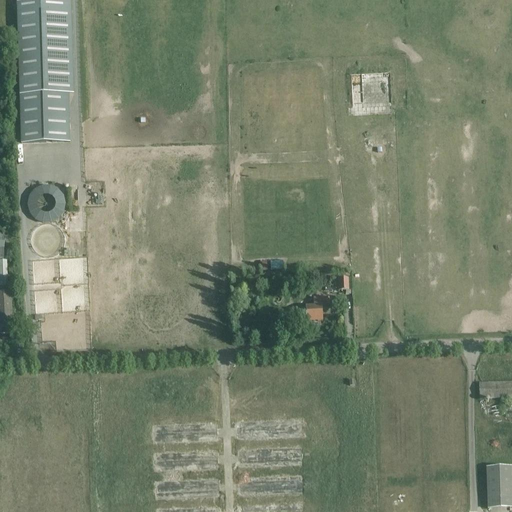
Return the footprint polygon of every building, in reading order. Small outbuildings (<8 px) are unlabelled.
[(71,1),(16,3),(21,144),(70,142),(69,94),(74,93),(71,1)] [(352,122),(392,121),(392,83),(375,83),(375,87),(366,87),(366,110),(352,110),(352,122)] [(349,291),(349,278),(338,279),(339,291),(349,291)] [(0,326),(12,326),(11,297),(11,292),(0,292),(0,326)] [(306,322),(323,322),(322,306),(330,306),(329,298),(313,299),(314,307),(305,307),(306,322)] [(511,398),(511,382),(479,384),(479,400),(511,398)] [(241,465),(242,474),(256,474),(256,464),(241,465)] [(488,510),(511,508),(511,481),(511,467),(486,468),(488,510)] [(247,488),(247,499),(257,499),(257,488),(247,488)]
